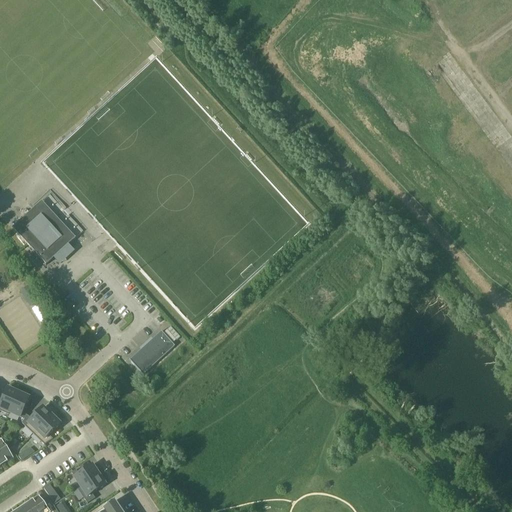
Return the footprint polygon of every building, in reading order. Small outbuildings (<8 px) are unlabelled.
[(13,229),(35,254),(46,265),(46,266),(76,238),(75,238),(49,209),(30,226),(24,218),(13,229)] [(30,306),(39,300),(34,293),(32,294),(27,286),(20,291),(30,306)] [(159,361),(175,347),(161,332),(146,346),(159,361)] [(146,346),(130,360),(129,361),(144,376),(144,375),(159,361),(146,346)] [(0,411),(9,416),(10,413),(19,394),(8,389),(1,403),(0,403),(0,411)] [(21,418),(25,420),(27,416),(23,413),(29,399),(19,394),(10,413),(21,418)] [(32,419),(27,416),(25,420),(22,424),(33,435),(52,416),(43,408),(32,419)] [(60,424),(52,416),(33,435),(44,446),(53,440),(49,436),(60,424)] [(0,461),(2,465),(12,458),(0,440),(0,461)] [(15,444),(10,449),(15,453),(20,448),(15,444)] [(27,451),(25,451),(18,456),(22,461),(30,456),(27,451)] [(72,473),(81,488),(99,476),(92,466),(79,475),(76,470),(72,473)] [(106,485),(99,476),(81,488),(91,502),(95,499),(92,495),(106,485)] [(45,490),(49,497),(55,493),(50,486),(45,490)] [(57,511),(49,499),(42,504),(38,498),(29,505),(34,511),(57,511)] [(104,511),(121,511),(115,503),(103,510),(104,511)]
